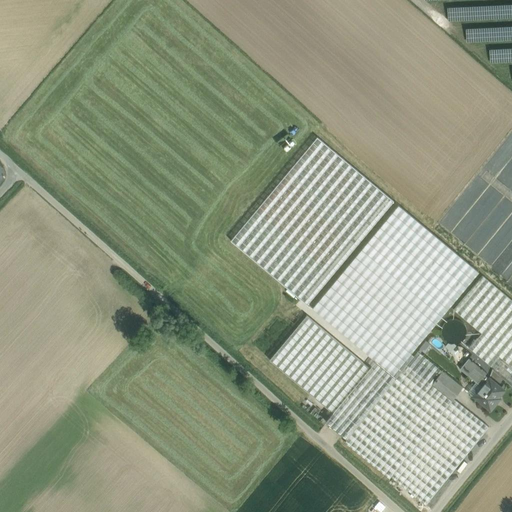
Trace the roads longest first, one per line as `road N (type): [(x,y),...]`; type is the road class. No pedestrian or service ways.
road 1 (unclassified): [(398,511),(20,177)]
road 2 (unclassified): [(511,414),(433,511)]
